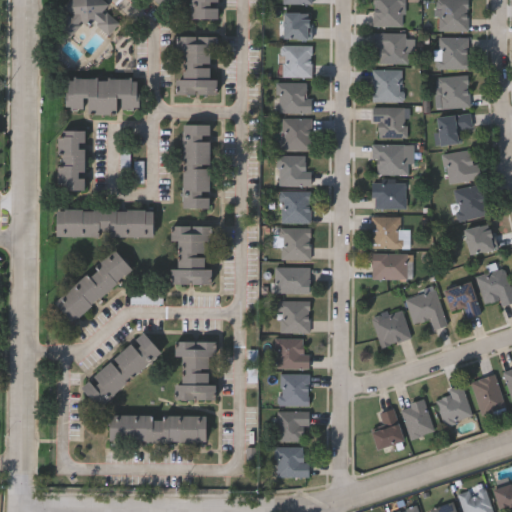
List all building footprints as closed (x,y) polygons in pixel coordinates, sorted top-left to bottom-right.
[(65,3),(67,0),(108,0),(104,5),(119,18),(108,32),(87,14),(70,33),(58,23),(70,8),(65,3)] [(169,0),(151,0),(162,9),(169,0)] [(217,0),(217,15),(190,14),(190,0),(217,0)] [(372,26),(372,0),(402,0),(402,26),(372,26)] [(467,0),(468,30),(437,30),(437,0),(467,0)] [(311,12),(311,39),(281,39),(281,12),(311,12)] [(179,91),(178,51),(176,51),(176,32),(214,32),(215,91),(179,91)] [(407,32),(407,63),(374,63),(374,32),(407,32)] [(467,36),(467,68),(437,68),(437,36),(467,36)] [(311,45),(311,76),(281,76),(281,45),(311,45)] [(371,101),(371,69),(402,69),(402,101),(371,101)] [(65,74),(138,75),(138,108),(65,108),(65,74)] [(468,76),(468,107),(438,107),(438,76),(468,76)] [(276,112),(276,82),(310,82),(310,112),(276,112)] [(374,107),(406,107),(406,137),(374,137),(374,107)] [(439,145),(435,116),(470,112),(471,127),(459,129),(461,143),(439,145)] [(311,118),(311,149),(281,149),(281,118),(311,118)] [(209,205),(182,205),(182,121),(209,121),(209,205)] [(84,127),(84,187),(57,187),(57,127),(84,127)] [(409,174),(372,174),(372,144),(409,144),(409,174)] [(448,183),(443,153),(473,149),(478,178),(448,183)] [(309,186),(277,185),(277,155),(309,155),(309,186)] [(405,208),(371,208),(371,179),(405,179),(405,208)] [(483,184),(487,215),(457,219),(453,188),(483,184)] [(310,191),(310,221),(280,221),(280,191),(310,191)] [(153,233),(55,233),(55,207),(153,207),(153,233)] [(401,215),(401,247),(371,247),(371,215),(401,215)] [(212,279),(172,279),(172,236),(171,236),(171,220),(209,220),(209,260),(212,260),(212,279)] [(463,226),(492,221),(497,248),(467,253),(463,226)] [(311,259),(280,259),(280,227),(311,227),(311,259)] [(71,317),(54,296),(114,244),(132,265),(71,317)] [(371,278),(371,252),(405,252),(405,278),(371,278)] [(310,266),(310,292),(275,292),(275,266),(310,266)] [(485,303),(475,276),(504,266),(511,288),(511,301),(502,305),(499,298),(485,303)] [(469,279),(481,312),(466,317),(462,306),(450,310),(442,289),(469,279)] [(446,324),(433,328),(429,318),(413,323),(406,298),(436,289),(446,324)] [(161,305),(161,297),(138,297),(138,305),(161,305)] [(310,299),(310,331),(279,331),(279,299),(310,299)] [(411,338),(380,347),(372,316),(402,308),(411,338)] [(80,381),(143,328),(160,348),(97,402),(80,381)] [(177,394),(177,353),(176,353),(176,335),(215,336),(215,352),(212,352),(212,394),(177,394)] [(309,367),(276,367),(276,337),(304,337),(304,352),(309,352),(309,367)] [(511,400),(503,370),(511,367),(511,400)] [(279,405),(279,373),(308,373),(308,405),(279,405)] [(482,414),(471,381),(494,373),(505,406),(482,414)] [(448,388),(462,384),(472,416),(444,424),(437,398),(450,394),(448,388)] [(400,405),(424,398),(434,431),(410,438),(400,405)] [(403,439),(376,448),(371,430),(384,427),(379,412),(393,408),(403,439)] [(206,436),(108,436),(108,410),(206,410),(206,436)] [(273,410),(306,410),(306,440),(273,440),(273,410)] [(309,460),(309,476),(275,476),(275,446),(303,446),(303,460),(309,460)] [(511,505),(499,509),(492,486),(511,480),(511,505)] [(492,511),(463,511),(459,493),(486,486),(492,511)] [(427,511),(427,509),(452,502),(455,511),(427,511)]
